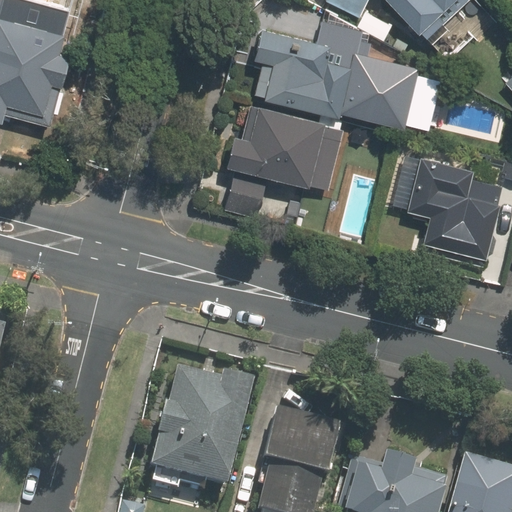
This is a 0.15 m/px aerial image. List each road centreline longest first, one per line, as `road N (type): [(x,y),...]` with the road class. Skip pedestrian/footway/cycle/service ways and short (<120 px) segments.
road 1 (secondary): [(511,354),(111,251)]
road 2 (residential): [(111,251),(45,511)]
road 3 (residential): [(182,0),(111,251)]
